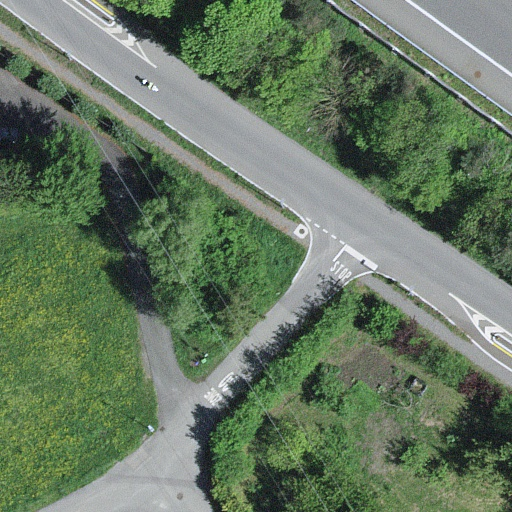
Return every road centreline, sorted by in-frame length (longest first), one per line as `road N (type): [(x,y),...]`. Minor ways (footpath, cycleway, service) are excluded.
road 1 (unclassified): [(0,92),(62,121),(117,171),(147,272),(163,461)]
road 2 (unclassified): [(364,220),(49,0)]
road 3 (unclassified): [(163,461),(364,220)]
road 4 (unclassified): [(511,320),(364,220)]
